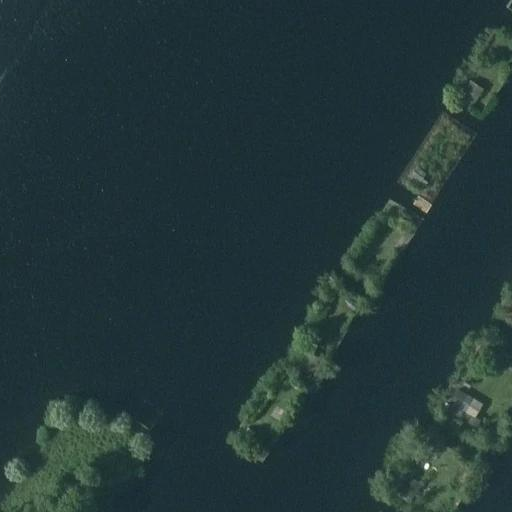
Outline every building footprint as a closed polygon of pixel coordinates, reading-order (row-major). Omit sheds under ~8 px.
[(462,94),(459,98),(470,105),(472,101),(473,102),(480,93),(467,84),(461,93),(462,94)] [(480,346),(474,354),(482,359),(487,351),(480,346)] [(309,352),(301,363),(315,372),(321,365),(316,362),(318,358),(309,352)] [(459,389),(447,410),(459,417),(472,397),(459,389)] [(471,415),(467,422),(477,427),(481,420),(475,417),(471,415)] [(408,475),(398,490),(412,499),(422,484),(408,475)]
